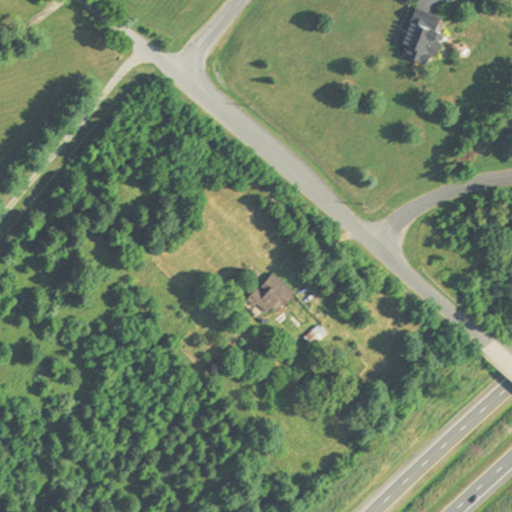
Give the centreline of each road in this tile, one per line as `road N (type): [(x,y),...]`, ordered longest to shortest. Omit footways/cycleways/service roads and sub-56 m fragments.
road 1 (tertiary): [(489,345),(85,0)]
road 2 (motorway): [(511,381),(372,511)]
road 3 (residential): [(511,177),(471,184),(419,208),(378,246)]
